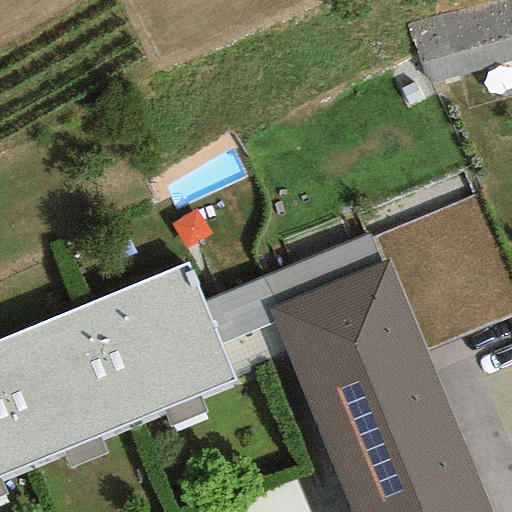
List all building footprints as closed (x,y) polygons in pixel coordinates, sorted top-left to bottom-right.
[(511,6),(510,0),(481,0),(406,23),(425,86),(511,58),(511,6)] [(511,288),(477,194),(371,239),(381,264),(387,261),(424,349),(511,314),(511,288)] [(368,233),(202,302),(219,345),(272,323),(267,310),(381,264),(371,239),(368,233)] [(381,264),(267,310),(272,323),(349,511),(490,511),(424,349),(387,261),(381,264)] [(0,476),(233,380),(219,345),(202,302),(187,264),(0,341),(0,476)]
